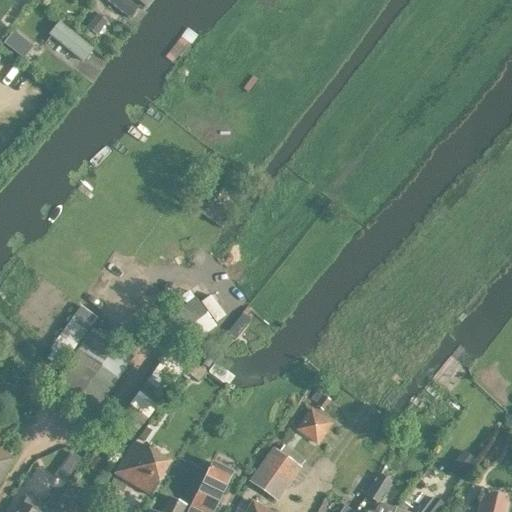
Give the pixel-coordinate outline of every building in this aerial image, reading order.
[(140,10),(128,0),(104,0),(130,22),(140,10)] [(98,13),(87,27),(96,34),(107,21),(98,13)] [(98,53),(63,21),(50,35),(86,67),(98,53)] [(23,37),(12,49),(24,59),(34,46),(23,37)] [(197,187),(186,203),(214,223),(220,228),(230,214),(224,210),(212,201),(224,183),(214,176),(203,191),(197,187)] [(195,297),(161,322),(154,327),(166,343),(206,312),(195,297)] [(65,359),(95,317),(80,306),(49,348),(65,359)] [(242,312),(228,330),(235,336),(250,318),(242,312)] [(101,406),(114,386),(113,386),(133,356),(116,344),(115,346),(92,330),(48,394),(88,421),(99,405),(101,406)] [(164,353),(117,417),(135,431),(183,367),(164,353)] [(192,363),(185,373),(197,381),(205,371),(192,363)] [(317,406),(323,410),(330,400),(325,396),(317,406)] [(332,423),(310,408),(296,430),(317,445),(332,423)] [(0,483),(15,459),(0,449),(0,440),(11,424),(0,417),(0,483)] [(169,464),(149,452),(133,442),(114,473),(150,495),(169,464)] [(278,502),(290,485),(301,468),(301,467),(280,452),(272,447),(249,482),(278,502)] [(459,477),(474,458),(464,451),(449,470),(459,477)] [(73,453),(65,464),(74,470),(82,459),(73,453)] [(202,511),(213,511),(233,472),(212,462),(188,511),(200,511),(201,511),(202,511)] [(52,511),(63,495),(62,495),(69,483),(57,476),(50,487),(55,490),(45,506),(29,495),(22,504),(16,511),(52,511)] [(377,502),(389,483),(379,477),(368,496),(377,502)] [(69,483),(65,492),(73,496),(78,488),(69,483)] [(110,487),(99,507),(108,511),(113,511),(123,494),(118,492),(110,487)] [(482,490),(477,511),(505,511),(509,496),(482,490)] [(65,492),(63,495),(52,511),(72,511),(78,499),(73,496),(65,492)] [(182,511),(186,506),(167,498),(160,511),(147,511),(146,511),(182,511)] [(436,511),(442,505),(433,498),(421,511),(409,511),(394,507),(392,511),(436,511)] [(269,511),(252,502),(246,511),(269,511)] [(392,511),(394,507),(382,503),(375,507),(373,511),(392,511)]
